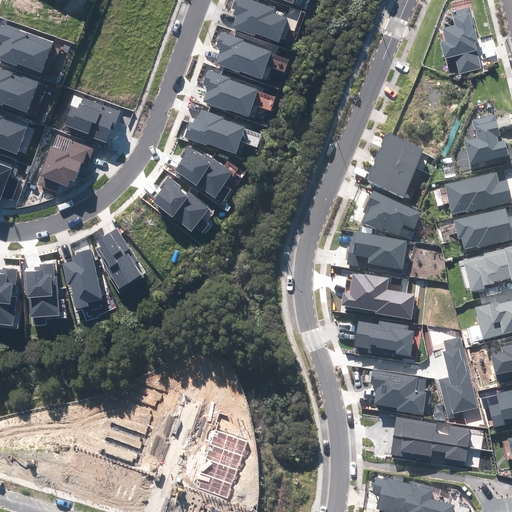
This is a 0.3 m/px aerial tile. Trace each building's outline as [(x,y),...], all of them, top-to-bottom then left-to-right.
[(232,28),(255,36),(256,33),(279,42),(287,18),(275,13),(276,9),(251,0),(235,0),(232,8),(235,9),(233,15),(237,16),(232,28)] [(459,74),(481,68),(475,43),(478,42),(475,31),(476,31),(470,7),(451,12),(455,25),(442,28),(445,40),(440,42),(444,59),(455,56),(459,74)] [(0,61),(41,76),(53,42),(5,25),(4,27),(0,25),(0,42),(2,43),(0,46),(0,61)] [(216,64),(239,72),(240,70),(261,78),(271,52),(243,42),(243,40),(221,32),(216,47),(221,49),(219,54),(219,55),(216,64)] [(0,106),(27,116),(39,81),(0,67),(0,106)] [(203,102),(226,110),(227,108),(248,116),(258,90),(230,80),(230,78),(208,70),(203,85),(208,87),(206,92),(206,93),(203,102)] [(64,130),(104,145),(111,129),(114,130),(121,111),(83,97),(81,104),(80,104),(78,108),(71,106),(64,125),(66,125),(64,130)] [(223,119),(224,117),(201,109),(198,119),(195,118),(193,123),(190,122),(184,138),(207,145),(207,144),(236,154),(245,127),(223,119)] [(4,115),(0,113),(0,148),(17,155),(27,128),(3,118),(4,115)] [(500,136),(495,115),(471,121),(474,131),(475,130),(477,138),(465,141),(470,163),(469,164),(471,170),(509,160),(504,140),(498,142),(497,137),(500,136)] [(417,167),(424,149),(387,132),(379,150),(417,167)] [(87,167),(93,149),(71,141),(67,152),(51,147),(40,176),(41,176),(37,185),(57,192),(60,184),(68,187),(70,180),(75,182),(81,165),(87,167)] [(203,157),(188,147),(182,156),(184,158),(175,171),(177,171),(175,174),(193,186),(194,184),(196,185),(197,184),(222,201),(230,190),(222,185),(231,172),(205,154),(203,157)] [(410,183),(417,167),(379,150),(374,161),(376,162),(373,167),(410,183)] [(0,199),(12,168),(0,164),(0,199)] [(410,183),(373,167),(372,166),(365,181),(403,197),(410,183)] [(499,182),(497,172),(445,184),(452,214),(466,210),(466,212),(511,202),(506,180),(499,182)] [(202,231),(207,224),(201,218),(209,208),(189,192),(186,195),(179,190),(181,187),(168,176),(158,188),(161,190),(157,194),(158,195),(153,202),(172,217),(173,216),(191,230),(195,225),(202,231)] [(414,229),(422,213),(374,192),(369,202),(367,202),(363,212),(365,213),(361,222),(382,232),(384,229),(399,236),(404,225),(414,229)] [(511,216),(508,217),(506,208),(454,220),(458,239),(462,238),(465,249),(477,246),(478,248),(511,239),(511,216)] [(138,261),(117,228),(96,241),(100,247),(96,249),(107,267),(105,268),(120,292),(143,277),(136,266),(137,265),(135,263),(138,261)] [(402,274),(407,240),(354,232),(352,241),(351,241),(347,265),(402,274)] [(511,246),(494,251),(501,280),(511,277),(511,281),(511,280),(511,246)] [(102,300),(91,249),(76,253),(76,255),(72,256),(73,261),(62,264),(67,285),(71,284),(76,308),(88,306),(90,311),(102,308),(100,300),(102,300)] [(501,280),(494,251),(463,258),(471,293),(486,289),(485,286),(494,283),(494,281),(501,280)] [(45,316),(59,315),(57,277),(54,277),(54,264),(40,265),(40,267),(35,267),(35,271),(23,271),(24,295),(26,295),(27,298),(29,298),(30,317),(32,317),(32,325),(45,324),(45,316)] [(0,323),(12,325),(16,297),(11,297),(13,284),(16,284),(18,269),(2,267),(2,269),(0,269),(0,323)] [(387,289),(389,278),(364,274),(364,276),(353,274),(350,294),(343,293),(341,305),(345,306),(344,309),(411,320),(416,294),(387,289)] [(483,339),(511,332),(511,320),(508,302),(499,304),(498,302),(475,307),(483,339)] [(408,330),(409,325),(379,321),(379,324),(359,321),(355,346),(356,346),(355,352),(382,356),(382,352),(411,357),(415,331),(408,330)] [(449,377),(439,379),(448,418),(462,415),(461,412),(478,408),(461,337),(444,341),(446,351),(443,352),(449,377)] [(511,345),(502,348),(503,353),(491,356),(497,382),(511,378),(511,345)] [(373,407),(423,415),(426,393),(424,392),(426,380),(418,379),(418,377),(373,370),(371,383),(374,384),(373,389),(376,389),(373,407)] [(511,389),(496,394),(499,404),(489,407),(494,427),(511,422),(511,389)] [(469,433),(469,429),(450,426),(448,435),(435,433),(437,423),(397,417),(394,436),(467,447),(470,433),(469,433)] [(243,456),(248,441),(219,431),(217,436),(214,435),(211,445),(213,446),(243,456)] [(444,463),(464,466),(464,462),(465,462),(467,447),(394,436),(391,455),(431,461),(433,451),(446,453),(444,463)] [(238,470),(243,456),(213,446),(212,450),(209,449),(206,459),(208,460),(238,470)] [(233,484),(238,470),(208,460),(207,464),(204,463),(201,472),(233,484)] [(198,488),(228,499),(233,484),(201,472),(197,482),(200,483),(198,488)] [(452,511),(454,505),(430,499),(434,487),(410,481),(410,484),(402,482),(404,477),(394,475),(393,479),(387,478),(387,480),(376,477),(372,491),(381,494),(377,508),(381,509),(380,511),(452,511)]
